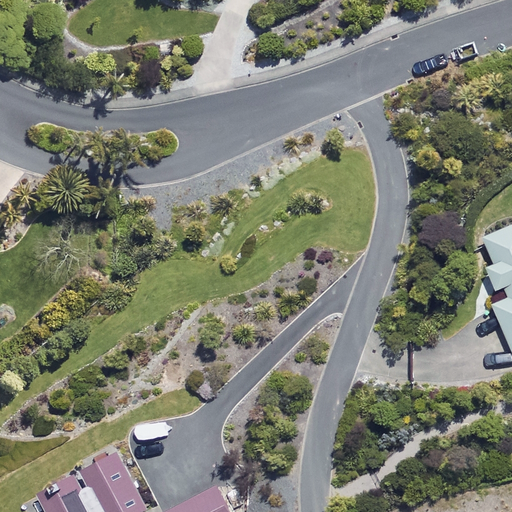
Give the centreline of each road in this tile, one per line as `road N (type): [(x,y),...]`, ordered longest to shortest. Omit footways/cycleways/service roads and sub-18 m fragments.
road 1 (residential): [(257,110),(208,155),(133,174),(45,164),(0,137)]
road 2 (residential): [(257,110),(511,19)]
road 3 (residential): [(0,108),(104,122),(257,110)]
